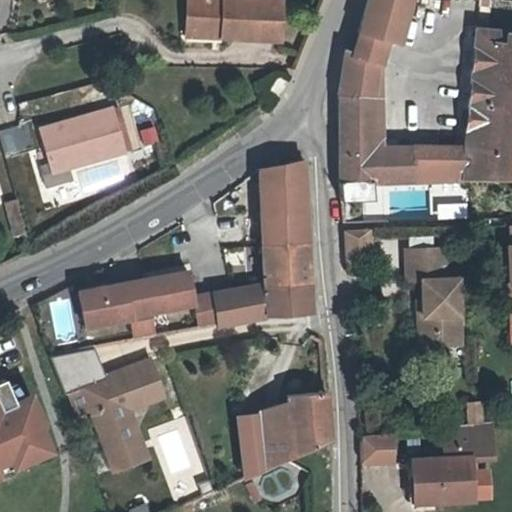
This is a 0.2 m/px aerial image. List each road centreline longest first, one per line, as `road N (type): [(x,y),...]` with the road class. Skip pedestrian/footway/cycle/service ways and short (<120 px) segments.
road 1 (residential): [(342,511),(318,139),(300,111)]
road 2 (tertiary): [(0,293),(164,210),(300,111)]
